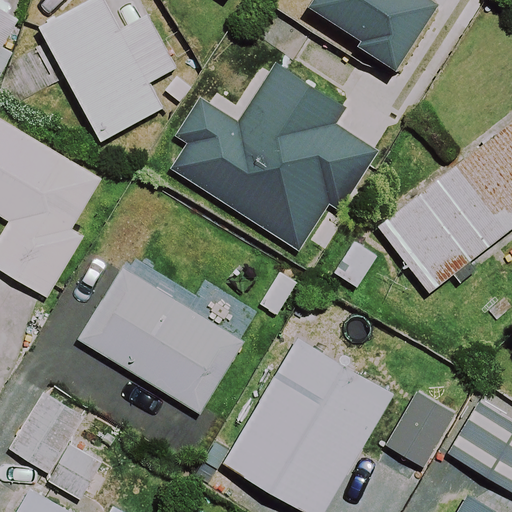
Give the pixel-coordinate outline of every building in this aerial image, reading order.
[(0,0),(0,53),(24,14),(0,0)] [(121,32),(104,0),(95,0),(44,27),(103,142),(162,112),(148,85),(178,69),(150,17),(121,32)] [(424,68),(313,0),(299,0),(242,94),(363,169),(424,68)] [(103,180),(0,118),(0,214),(14,223),(0,245),(0,267),(49,297),(84,238),(73,231),(103,180)] [(511,229),(511,125),(381,229),(432,293),(511,229)] [(130,269),(159,225),(133,209),(103,254),(127,270),(83,338),(201,414),(245,344),(130,269)] [(325,511),(394,392),(300,338),(227,465),(309,511),(325,511)] [(511,403),(490,390),(462,436),(511,466),(511,403)] [(86,417),(44,392),(10,449),(84,493),(103,461),(71,443),(86,417)] [(455,414),(419,396),(393,449),(428,467),(455,414)] [(72,511),(36,491),(23,511),(72,511)] [(511,511),(511,509),(470,491),(460,511),(511,511)]
